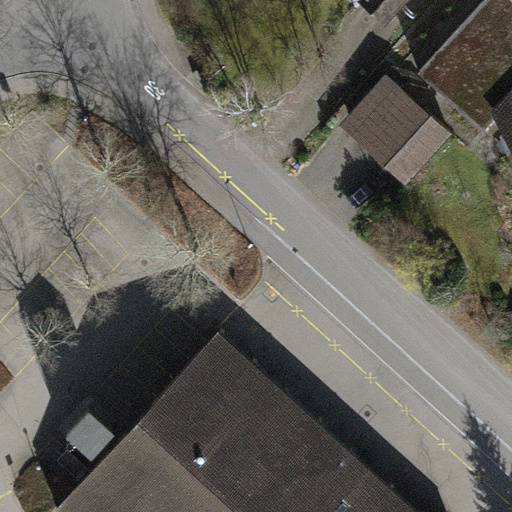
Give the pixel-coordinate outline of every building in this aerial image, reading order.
[(491,107),(511,84),(511,0),(479,0),(419,70),(485,130),(498,116),(491,107)] [(196,75),(205,83),(210,77),(201,70),(196,75)] [(451,130),(386,72),(340,123),(405,182),(451,130)] [(205,83),(213,91),(218,85),(210,77),(205,83)] [(511,84),(491,107),(498,116),(511,134),(511,84)] [(413,511),(213,332),(122,432),(49,511),(413,511)] [(111,423),(85,399),(62,425),(88,449),(111,423)]
